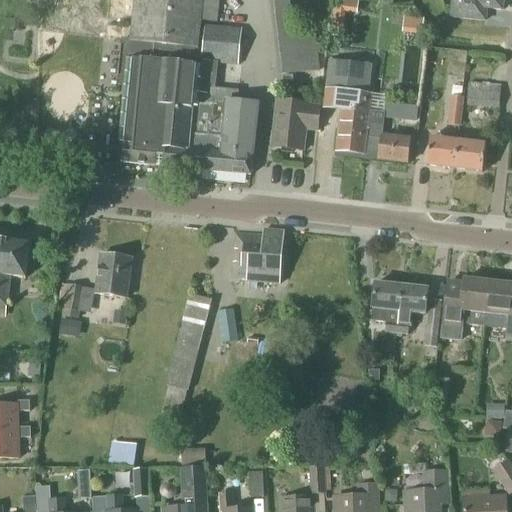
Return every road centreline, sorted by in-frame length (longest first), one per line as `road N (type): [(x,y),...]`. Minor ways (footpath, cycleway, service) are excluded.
road 1 (secondary): [(493,242),(266,206),(237,212),(0,186)]
road 2 (residential): [(493,242),(510,87)]
